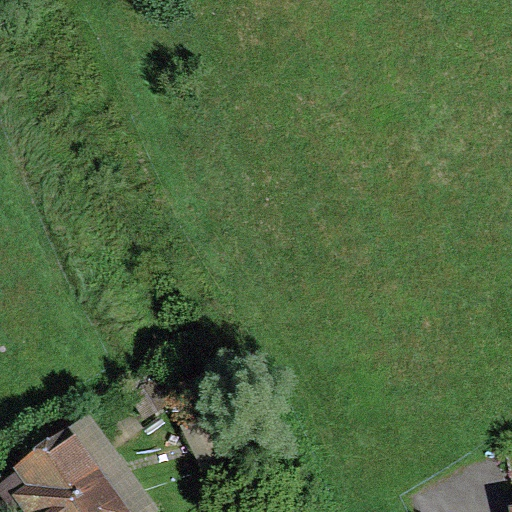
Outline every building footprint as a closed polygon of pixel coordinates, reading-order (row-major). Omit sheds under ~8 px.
[(171,407),(154,383),(131,399),(147,423),(171,407)] [(91,422),(114,454),(145,432),(122,400),(91,422)] [(57,446),(88,425),(81,415),(48,432),(57,446)] [(234,461),(215,416),(181,430),(201,477),(234,461)] [(155,511),(114,454),(91,422),(88,425),(57,446),(0,487),(0,500),(8,511),(155,511)]
